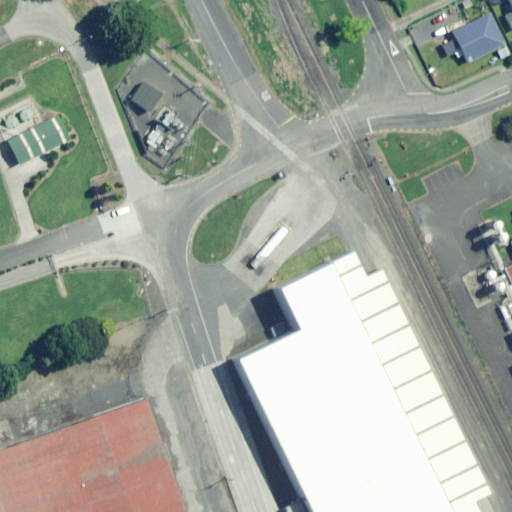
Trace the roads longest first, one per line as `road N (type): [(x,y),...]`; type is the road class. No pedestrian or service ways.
road 1 (unclassified): [(236,511),(164,281),(161,229),(214,179),(292,140)]
road 2 (unclassified): [(292,140),(260,102),(202,0)]
road 3 (residential): [(358,0),(414,114)]
road 4 (unclassified): [(292,140),(346,119),(414,114)]
